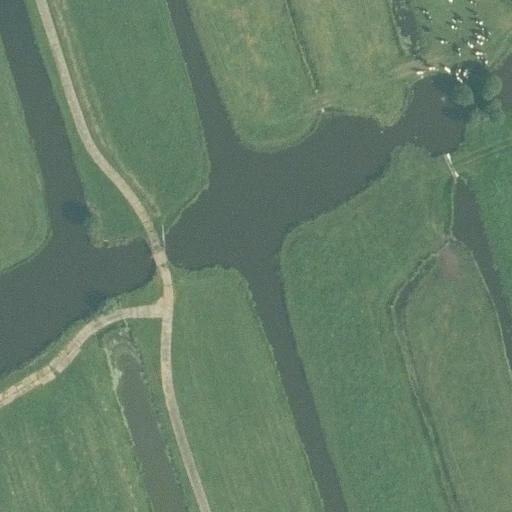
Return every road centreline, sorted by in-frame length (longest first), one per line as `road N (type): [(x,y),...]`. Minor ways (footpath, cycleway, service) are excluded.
road 1 (track): [(201,511),(166,383),(164,268),(138,207),(85,137),(40,0)]
road 2 (track): [(167,310),(111,316),(52,371),(0,403)]
